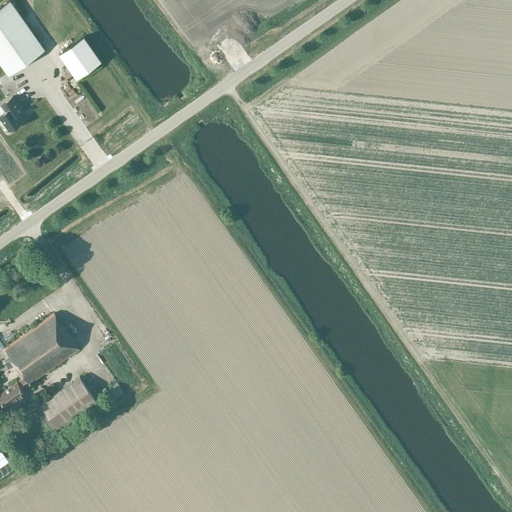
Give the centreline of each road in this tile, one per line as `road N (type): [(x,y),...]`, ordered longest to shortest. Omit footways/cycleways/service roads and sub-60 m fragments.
road 1 (track): [(511,492),(226,82)]
road 2 (unclassified): [(0,240),(346,0)]
